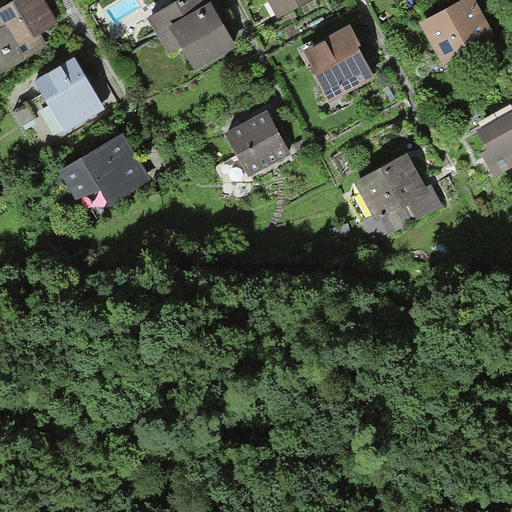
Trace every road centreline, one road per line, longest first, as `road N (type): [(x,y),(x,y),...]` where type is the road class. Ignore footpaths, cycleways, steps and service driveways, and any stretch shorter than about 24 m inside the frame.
road 1 (track): [(511,501),(482,510),(312,457),(0,423)]
road 2 (track): [(0,287),(143,266),(505,269)]
